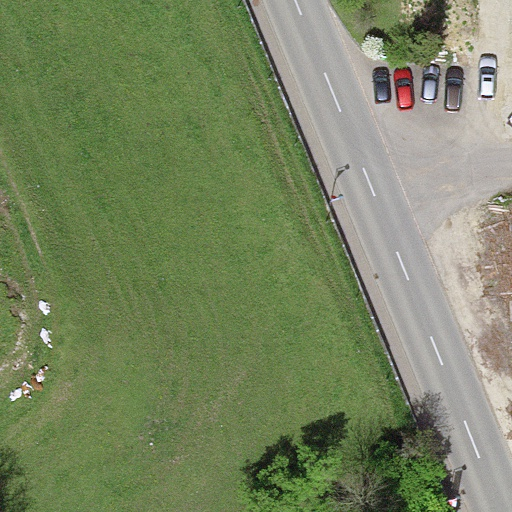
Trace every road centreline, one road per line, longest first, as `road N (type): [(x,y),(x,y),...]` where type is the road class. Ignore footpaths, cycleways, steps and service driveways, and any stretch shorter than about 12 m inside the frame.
road 1 (tertiary): [(493,511),(412,280),(296,0)]
road 2 (track): [(0,415),(53,363),(60,323),(0,169)]
